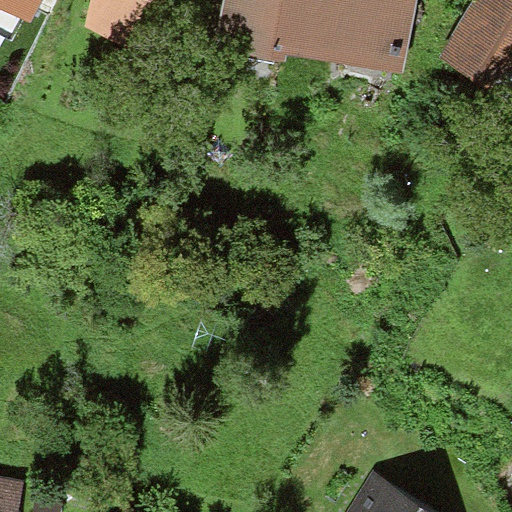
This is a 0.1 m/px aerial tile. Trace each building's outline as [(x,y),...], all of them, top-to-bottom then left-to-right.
[(3,0),(28,13),(35,0),(3,0)] [(91,0),(85,31),(140,59),(166,0),(91,0)] [(224,0),(217,46),(405,78),(418,0),(224,0)] [(511,0),(474,0),(437,61),(511,107),(511,0)] [(0,511),(16,511),(22,480),(0,476),(0,511)] [(434,511),(374,476),(352,511),(434,511)]
